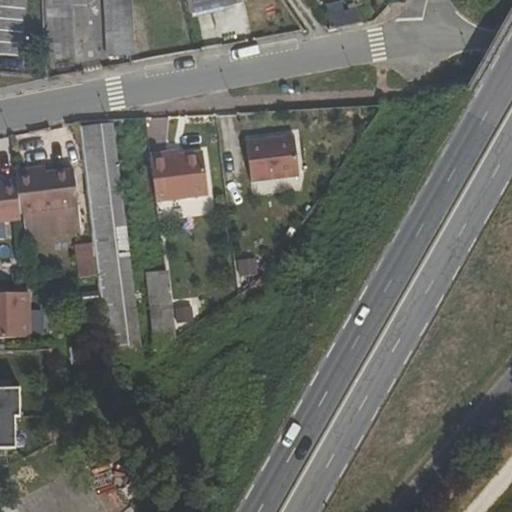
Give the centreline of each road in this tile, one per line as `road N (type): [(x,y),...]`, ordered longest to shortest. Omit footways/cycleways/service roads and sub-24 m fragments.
road 1 (primary): [(511,71),(260,511)]
road 2 (residential): [(0,113),(421,43)]
road 3 (primary): [(301,511),(511,147)]
road 4 (primary): [(405,511),(511,388)]
